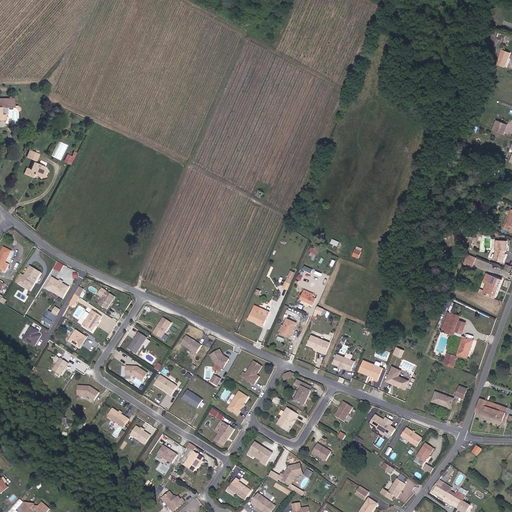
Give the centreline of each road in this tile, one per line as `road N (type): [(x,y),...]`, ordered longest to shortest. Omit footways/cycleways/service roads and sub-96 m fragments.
road 1 (residential): [(141,293),(97,374),(227,461)]
road 2 (unclassified): [(141,293),(281,363)]
road 3 (unclassified): [(6,216),(73,263),(141,293)]
road 4 (unclassified): [(511,299),(462,435)]
road 5 (unclassified): [(332,384),(462,435)]
road 6 (residential): [(250,421),(297,447),(332,384)]
